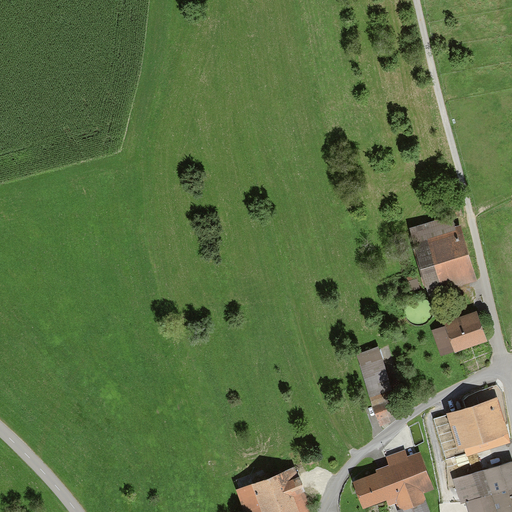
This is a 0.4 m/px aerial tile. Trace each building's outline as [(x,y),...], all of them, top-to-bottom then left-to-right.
[(458,232),(453,216),(411,228),(429,295),(479,281),(463,231),(458,232)] [(489,341),(478,310),(444,323),(445,326),(432,330),(442,358),(489,341)] [(400,414),(380,345),(357,354),(379,426),(390,422),(389,417),(400,414)] [(498,397),(447,412),(458,449),(465,447),(467,456),(507,444),(504,435),(510,433),(498,397)] [(390,465),(353,478),(364,508),(386,501),(389,507),(399,503),(401,508),(398,510),(398,511),(431,511),(424,493),(435,489),(421,454),(410,458),(407,449),(387,456),(390,465)] [(511,511),(511,461),(454,479),(461,502),(466,501),(469,511),(511,511)] [(314,511),(296,466),(236,488),(245,511),(314,511)]
